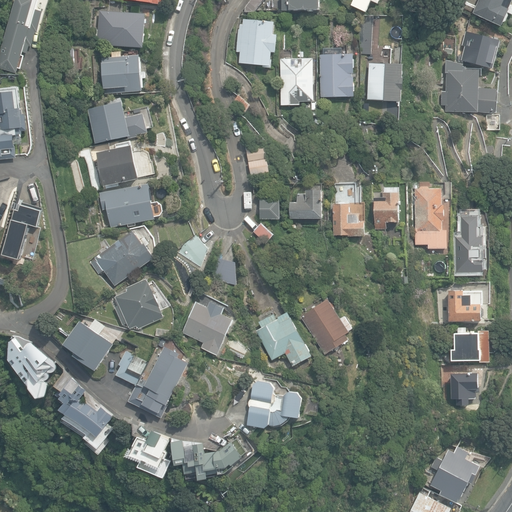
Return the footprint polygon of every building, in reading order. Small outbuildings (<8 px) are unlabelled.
[(34,0),(17,0),(0,59),(0,69),(18,74),(25,51),(26,51),(28,44),(30,45),(35,30),(37,31),(43,10),(33,7),(35,0),(34,0)] [(251,0),(246,7),(246,12),(277,10),(276,0),(251,0)] [(283,0),(283,10),(321,10),(321,0),(283,0)] [(352,0),(351,5),(366,12),(371,0),(373,0),(379,3),(379,0),(352,0)] [(457,0),(454,7),(463,11),(468,0),(457,0)] [(511,0),(479,0),(473,13),(501,27),(510,11),(511,11),(511,1),(511,0)] [(109,46),(145,49),(147,15),(101,12),(99,30),(92,30),(91,42),(98,43),(98,42),(110,43),(109,46)] [(264,66),(273,67),(274,59),(272,59),(273,52),(278,52),(279,35),(276,35),(277,25),(275,25),(276,22),(245,19),(244,24),(241,24),(241,30),(240,29),(238,51),(242,52),(241,63),(265,65),(264,66)] [(462,61),(494,69),(502,39),(467,31),(463,45),(465,46),(462,61)] [(165,39),(147,38),(147,48),(162,49),(165,46),(165,39)] [(361,54),(372,54),(373,40),(362,39),(361,54)] [(61,49),(61,67),(75,67),(75,49),(61,49)] [(322,97),(356,96),(355,76),(354,77),(354,73),(355,73),(354,53),(321,54),(322,97)] [(104,58),(107,94),(144,91),(144,88),(145,88),(144,75),(143,75),(141,55),(104,58)] [(281,59),(282,105),(301,105),(301,101),(316,101),(315,58),(281,59)] [(447,111),(497,113),(499,89),(481,88),(481,70),(468,69),(468,66),(465,66),(465,64),(447,60),(446,73),(448,73),(447,91),(443,91),(443,105),(447,105),(447,111)] [(368,100),(402,102),(403,90),(404,90),(405,76),(404,76),(404,64),(370,62),(368,100)] [(0,155),(2,155),(2,157),(16,156),(15,143),(21,142),(20,129),(26,129),(25,112),(21,113),(18,85),(0,86),(0,155)] [(234,101),(246,112),(252,105),(240,94),(234,101)] [(89,109),(97,144),(137,135),(136,133),(148,130),(144,112),(128,116),(125,102),(123,102),(122,98),(109,101),(109,104),(89,109)] [(487,130),(500,130),(501,115),(487,115),(487,130)] [(98,152),(106,186),(140,178),(133,144),(98,152)] [(248,150),(249,161),(269,158),(267,147),(248,150)] [(269,158),(249,161),(252,175),(271,172),(269,158)] [(108,209),(112,227),(129,224),(129,227),(136,225),(136,223),(157,219),(150,183),(101,192),(105,210),(108,209)] [(429,244),(429,248),(448,248),(448,229),(443,229),(443,220),(445,220),(445,204),(443,204),(443,188),(431,188),(429,186),(422,186),(420,188),(416,188),(416,244),(429,244)] [(375,197),(376,229),(388,229),(388,222),(401,222),(400,200),(402,200),(401,192),(400,192),(400,187),(385,187),(386,192),(385,192),(385,197),(375,197)] [(292,202),(292,218),(324,218),(324,190),(308,190),(308,193),(299,193),(299,202),(292,202)] [(259,218),(283,218),(283,194),(259,194),(259,218)] [(15,218),(5,252),(20,257),(30,222),(37,224),(42,209),(20,202),(18,209),(15,208),(12,217),(15,218)] [(335,203),(335,235),(367,235),(367,220),(361,220),(361,214),(352,214),(352,203),(335,203)] [(456,234),(457,272),(484,272),(484,236),(480,236),(481,232),(481,228),(479,227),(479,216),(462,216),(462,234),(456,234)] [(255,232),(267,243),(275,234),(262,223),(255,232)] [(105,270),(116,286),(157,257),(137,229),(95,257),(96,259),(91,262),(100,274),(105,270)] [(176,250),(202,267),(209,248),(197,235),(176,250)] [(212,278),(238,286),(236,262),(217,257),(212,278)] [(137,326),(139,330),(166,317),(147,278),(127,287),(128,290),(116,296),(120,305),(116,307),(122,321),(126,319),(131,329),(137,326)] [(435,289),(436,300),(444,300),(443,288),(435,289)] [(450,290),(450,321),(482,320),(482,304),(483,304),(483,292),(465,292),(464,290),(450,290)] [(302,316),(326,355),(350,340),(346,334),(350,331),(354,328),(346,315),(341,318),(329,299),(302,316)] [(202,348),(218,355),(236,319),(224,313),(224,311),(210,304),(209,307),(198,301),(183,332),(204,343),(202,348)] [(287,353),(294,366),(313,356),(293,317),(292,317),(289,312),(278,317),(276,313),(260,322),(263,327),(258,330),(273,360),(287,353)] [(75,355),(98,370),(116,344),(81,321),(65,344),(77,352),(75,355)] [(440,352),(440,364),(453,364),(453,361),(480,360),(480,362),(491,361),(491,352),(496,352),(495,333),(490,333),(490,330),(480,330),(477,333),(467,333),(467,327),(459,327),(459,333),(456,333),(456,349),(452,349),(452,352),(440,352)] [(26,347),(17,337),(10,341),(9,359),(6,360),(37,402),(45,399),(47,384),(44,382),(48,378),(49,373),(53,373),(56,369),(56,363),(54,360),(33,342),(26,347)] [(129,400),(162,417),(169,404),(190,362),(179,356),(181,352),(166,344),(152,373),(145,369),(150,361),(127,350),(120,364),(122,365),(117,374),(137,384),(129,400)] [(458,399),(458,405),(471,405),(471,398),(477,398),(477,389),(479,389),(479,373),(452,373),(453,399),(458,399)] [(62,409),(99,436),(114,416),(101,407),(98,411),(81,398),(87,390),(72,378),(61,393),(63,395),(61,398),(67,402),(62,409)] [(248,425),(266,428),(270,425),(275,425),(283,424),(289,419),(291,416),(300,417),(304,398),(299,392),(291,390),(285,394),(285,396),(278,395),(279,393),(275,392),(276,387),(273,383),(260,381),(255,383),(252,399),(250,398),(249,406),(251,406),(248,425)] [(139,466),(165,477),(173,460),(166,457),(168,450),(160,447),(164,437),(134,425),(132,431),(140,435),(132,454),(143,458),(139,466)] [(200,471),(200,479),(209,478),(208,469),(219,468),(220,473),(227,472),(256,450),(246,438),(242,442),(238,438),(221,450),(206,452),(204,443),(185,446),(184,440),(173,441),(177,464),(184,463),(186,473),(200,471)] [(445,495),(454,499),(456,496),(462,499),(470,481),(474,483),(482,465),(467,458),(470,451),(459,445),(456,452),(449,449),(447,453),(444,452),(441,458),(437,457),(432,467),(439,470),(432,484),(446,491),(445,495)] [(409,511),(449,511),(452,507),(420,491),(409,511)]
